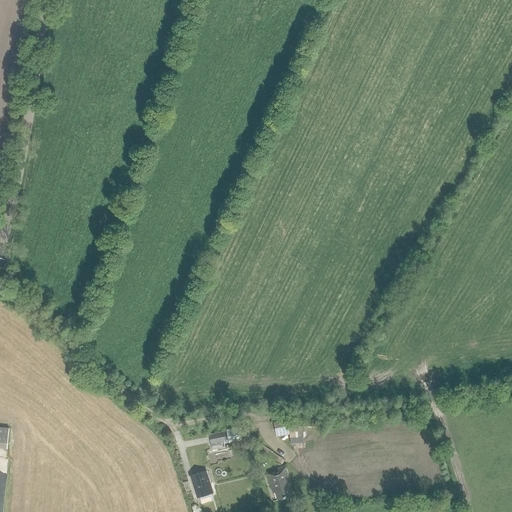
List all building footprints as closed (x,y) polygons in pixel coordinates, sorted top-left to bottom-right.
[(322,435),(321,425),(291,428),(290,420),(276,422),(277,436),(291,434),(292,443),(305,442),(305,437),(322,435)] [(0,427),(0,448),(7,449),(9,429),(0,427)] [(241,440),(239,427),(228,429),(231,443),(241,440)] [(226,441),(224,431),(209,434),(211,444),(226,441)] [(14,450),(12,469),(16,469),(21,470),(24,442),(15,441),(14,450)] [(211,463),(218,462),(218,457),(234,455),(234,450),(210,452),(211,463)] [(278,472),(267,476),(272,489),(274,488),(278,500),(291,496),(288,487),(291,486),(284,466),(277,469),(278,472)] [(200,497),(201,503),(212,500),(210,494),(213,493),(207,472),(192,476),(199,498),(200,497)]
